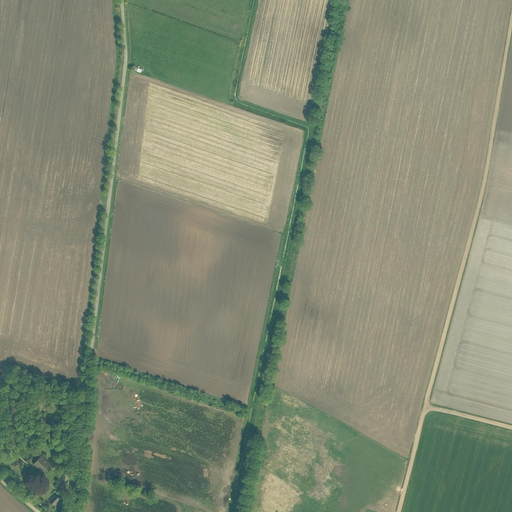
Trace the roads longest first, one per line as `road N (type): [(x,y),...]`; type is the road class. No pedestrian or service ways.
road 1 (unclassified): [(71,511),(124,72),(121,0)]
road 2 (track): [(425,405),(476,219),(511,20)]
road 3 (track): [(235,511),(312,134)]
